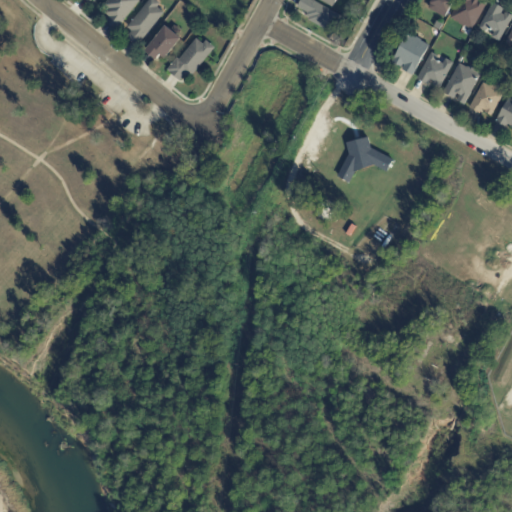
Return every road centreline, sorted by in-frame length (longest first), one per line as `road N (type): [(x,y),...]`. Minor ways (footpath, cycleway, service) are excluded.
road 1 (residential): [(41,0),(196,131)]
road 2 (residential): [(349,73),(511,163)]
road 3 (residential): [(274,0),(196,131)]
